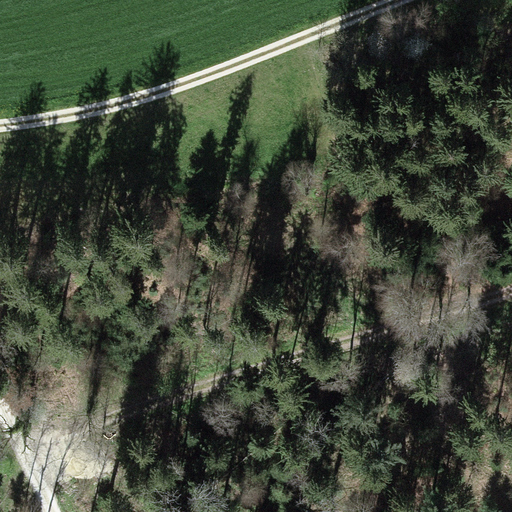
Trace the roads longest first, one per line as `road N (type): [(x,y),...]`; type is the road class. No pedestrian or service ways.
road 1 (track): [(511,308),(28,463)]
road 2 (track): [(416,0),(137,107),(0,131)]
